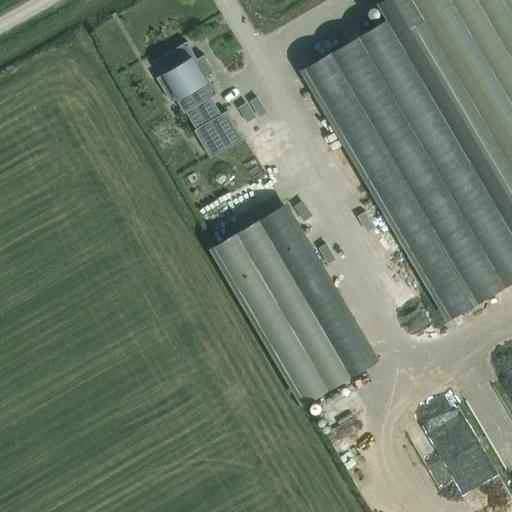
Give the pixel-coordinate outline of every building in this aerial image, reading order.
[(511,10),(506,0),(377,0),(377,1),(387,18),(306,66),(451,315),(511,279),(511,10)] [(184,111),(200,102),(217,92),(207,75),(214,71),(204,53),(197,57),(187,40),(154,59),(162,73),(157,76),(171,100),(176,97),(184,111)] [(227,109),(211,118),(194,128),(210,156),(243,137),(227,109)] [(216,246),(306,400),(374,360),(284,206),(216,246)] [(440,414),(461,456),(477,448),(484,460),(500,452),(490,431),(473,440),(462,417),(479,409),(473,397),(440,414)] [(455,477),(464,471),(430,419),(422,425),(455,477)]
